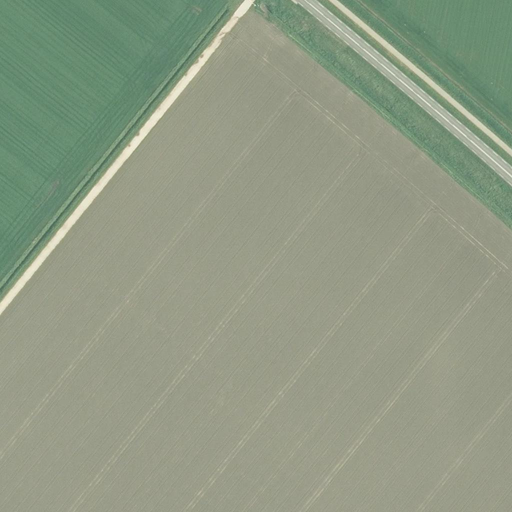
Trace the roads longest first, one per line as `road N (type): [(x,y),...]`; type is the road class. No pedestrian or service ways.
road 1 (track): [(245,0),(0,311)]
road 2 (primary): [(511,180),(301,0)]
